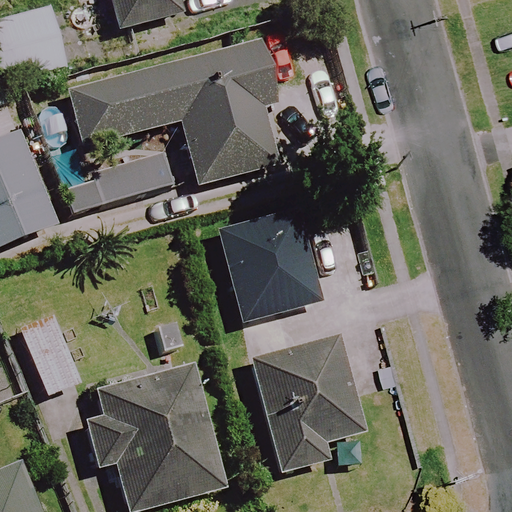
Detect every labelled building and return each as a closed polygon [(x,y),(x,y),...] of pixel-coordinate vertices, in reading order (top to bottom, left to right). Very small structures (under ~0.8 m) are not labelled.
[(173,0),(98,0),(110,41),(174,24),(168,1),(173,0)] [(0,28),(0,91),(58,75),(41,16),(0,28)] [(273,175),(242,53),(146,78),(59,101),(74,159),(170,134),(187,198),(273,175)] [(0,256),(45,239),(8,146),(0,148),(0,256)] [(161,160),(52,194),(63,229),(172,196),(161,160)] [(300,219),(220,241),(241,328),(324,306),(300,219)] [(37,407),(72,392),(48,334),(13,348),(37,407)] [(350,445),(326,348),(242,369),(271,485),(322,472),(318,453),(350,445)] [(168,511),(216,500),(185,375),(86,400),(94,432),(81,435),(91,476),(105,473),(114,511),(168,511)] [(0,511),(28,511),(10,467),(0,471),(0,511)]
